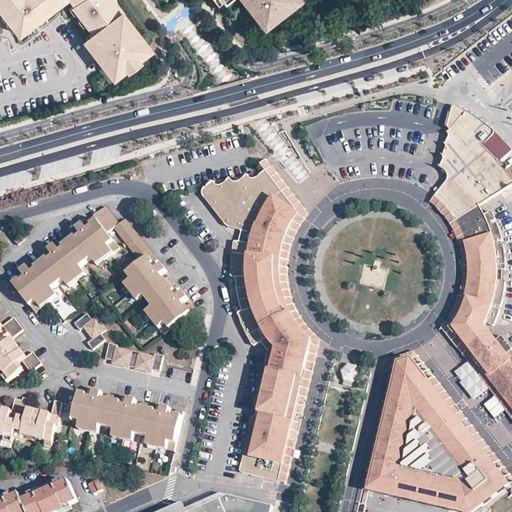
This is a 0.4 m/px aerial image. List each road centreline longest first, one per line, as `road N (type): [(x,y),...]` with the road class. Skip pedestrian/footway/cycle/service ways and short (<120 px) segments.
road 1 (secondary): [(492,0),(415,41),(0,157)]
road 2 (residential): [(171,484),(184,478),(221,302),(210,268),(152,197),(130,187),(99,188),(0,218)]
